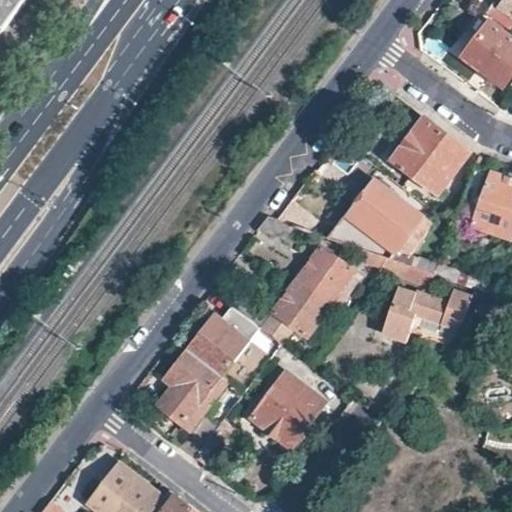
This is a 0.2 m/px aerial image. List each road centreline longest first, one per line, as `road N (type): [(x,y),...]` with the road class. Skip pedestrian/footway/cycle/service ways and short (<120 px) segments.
road 1 (residential): [(95,409),(375,43)]
road 2 (tertiary): [(82,190),(113,160),(219,0)]
road 3 (residential): [(233,511),(95,409)]
road 4 (secondary): [(101,29),(0,158)]
road 5 (residential): [(511,134),(375,43)]
road 6 (secondary): [(0,239),(97,112)]
road 7 (tertiary): [(0,306),(82,190)]
road 8 (secondary): [(97,112),(175,0)]
road 9 (residential): [(19,511),(95,409)]
